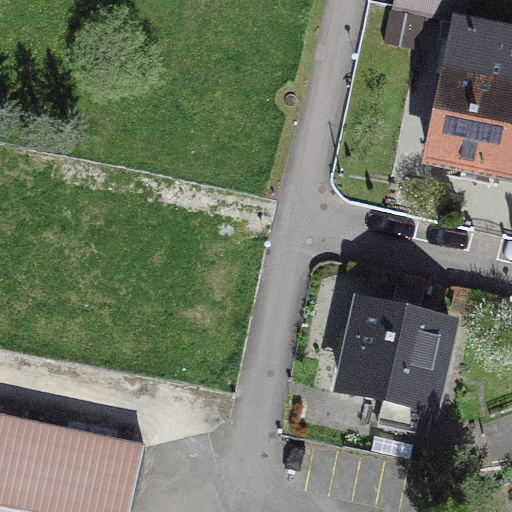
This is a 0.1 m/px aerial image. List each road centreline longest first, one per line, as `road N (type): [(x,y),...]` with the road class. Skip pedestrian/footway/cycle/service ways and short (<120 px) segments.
road 1 (residential): [(308,223),(247,483),(354,511)]
road 2 (residential): [(354,0),(308,223)]
road 3 (residential): [(308,223),(511,273)]
